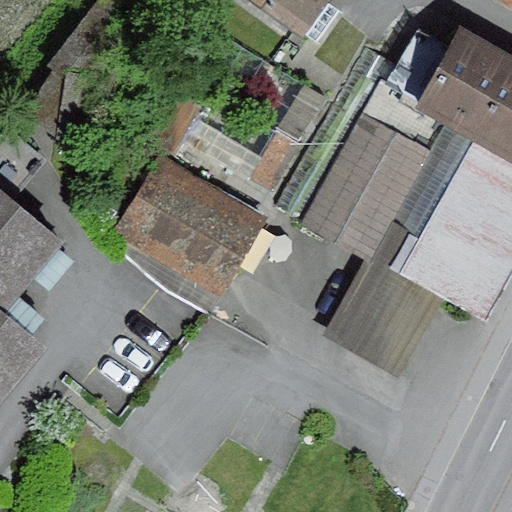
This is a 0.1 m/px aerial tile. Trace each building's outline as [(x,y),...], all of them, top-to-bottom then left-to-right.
[(127,0),(98,0),(50,64),(68,78),(127,0)] [(251,0),(305,37),(330,0),(251,0)] [(511,55),(461,27),(450,47),(420,30),(399,67),(388,85),(419,102),(415,109),(511,163),(511,55)] [(388,85),(399,67),(367,49),(279,206),(311,224),(388,85)] [(419,102),(388,85),(311,224),(306,231),(366,265),(324,339),(398,381),(444,299),(489,324),(511,282),(511,163),(415,109),(419,102)] [(305,86),(251,179),(273,192),(327,99),(305,86)] [(0,407),(52,345),(12,312),(68,245),(15,201),(50,159),(0,117),(0,407)] [(268,220),(162,158),(118,233),(224,295),(268,220)]
